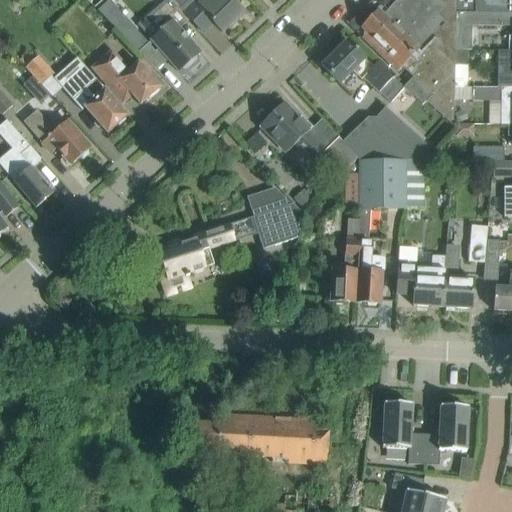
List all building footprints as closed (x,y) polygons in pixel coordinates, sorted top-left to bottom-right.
[(179,30),(189,21),(168,0),(138,27),(178,73),(183,69),(186,70),(196,61),(195,58),(200,54),(179,30)] [(168,0),(189,21),(201,32),(211,22),(222,33),(242,13),(229,0),(168,0)] [(455,36),(455,14),(454,14),(454,0),(399,0),(384,16),(378,11),(361,29),(366,34),(362,39),(398,73),(402,69),(413,79),(431,96),(425,103),(452,128),(453,127),(454,88),(455,67),(455,53),(455,36)] [(454,0),(454,14),(455,14),(476,15),(475,0),(454,0)] [(511,0),(475,0),(476,15),(511,14),(511,0)] [(476,15),(455,14),(455,36),(468,36),(468,27),(511,27),(511,37),(509,37),(508,52),(511,52),(511,14),(476,15)] [(126,38),(139,53),(148,45),(135,30),(126,38)] [(455,36),(455,53),(468,53),(468,36),(455,36)] [(347,42),(322,67),(336,81),(341,86),(354,73),(361,81),(363,79),(378,95),(393,80),(394,78),(392,77),(378,62),(373,68),(347,42)] [(140,106),(160,89),(138,64),(129,71),(112,51),(91,69),(110,90),(119,82),(140,106)] [(506,52),(498,52),(498,77),(498,89),(501,89),(501,90),(511,89),(511,52),(508,52),(506,52)] [(468,68),(468,53),(455,53),(455,67),(468,68)] [(39,60),(27,70),(41,86),(53,76),(39,60)] [(119,127),(126,121),(125,119),(128,117),(106,92),(96,100),(87,90),(96,81),(84,67),(64,85),(57,77),(54,80),(82,112),(85,109),(107,135),(118,125),(119,127)] [(455,67),(454,88),(468,89),(468,68),(455,67)] [(413,79),(403,89),(404,90),(422,107),(425,103),(431,96),(413,79)] [(393,80),(378,95),(388,105),(389,106),(390,105),(404,90),(403,89),(393,80)] [(498,89),(472,89),(472,101),(501,102),(501,90),(501,89),(498,89)] [(501,102),(501,127),(508,127),(511,126),(511,89),(501,90),(501,102)] [(13,107),(0,92),(0,113),(3,116),(13,107)] [(283,105),(260,126),(288,154),(295,147),(312,164),(324,153),(325,151),(308,133),(313,129),(301,117),(298,120),(283,105)] [(367,119),(343,142),(360,158),(407,160),(424,161),(426,161),(433,152),(384,108),(373,119),(367,119)] [(88,155),(88,151),(92,148),(91,147),(89,148),(67,123),(56,132),(38,111),(24,124),(51,155),(56,150),(71,166),(79,159),(82,160),(88,155)] [(53,194),(32,168),(41,161),(8,121),(0,127),(0,137),(11,150),(0,159),(0,167),(35,209),(53,194)] [(325,151),(324,153),(344,173),(357,159),(358,160),(360,158),(343,142),(338,138),(325,151)] [(503,149),(473,148),(473,163),(493,163),(503,163),(503,149)] [(357,159),(344,173),(346,175),(345,175),(345,210),(359,210),(359,175),(360,158),(358,160),(357,159)] [(359,175),(359,210),(360,210),(406,210),(407,160),(360,158),(359,175)] [(407,160),(406,210),(423,211),(424,161),(407,160)] [(511,162),(503,163),(493,163),(493,178),(508,179),(511,178),(511,188),(504,188),(504,219),(511,218),(511,162)] [(0,183),(0,211),(4,218),(19,206),(1,183),(0,183)] [(292,205),(252,218),(263,250),(298,238),(300,214),(292,205)] [(359,241),(355,304),(381,305),(382,285),(383,272),(385,270),(385,260),(383,257),(372,257),(373,242),(368,241),(370,210),(360,210),(359,210),(359,241)] [(170,249),(159,253),(163,267),(162,269),(164,276),(166,277),(168,281),(205,269),(213,266),(207,250),(234,242),(229,226),(194,238),(195,241),(178,246),(177,243),(177,241),(169,244),(169,245),(170,249)] [(484,264),(487,241),(487,239),(488,229),(471,227),(468,263),(484,264)] [(507,231),(488,229),(487,239),(507,240),(507,231)] [(332,269),(330,302),(355,304),(359,241),(345,240),(343,270),(332,269)] [(498,282),(500,242),(487,241),(484,264),(483,281),(498,282)] [(471,310),(473,290),(473,281),(457,280),(459,245),(446,245),(445,258),(442,309),(471,310)] [(442,309),(445,258),(431,257),(430,271),(416,270),(416,265),(398,264),(396,296),(413,297),(413,307),(442,309)] [(509,289),(494,289),(493,311),(511,312),(511,272),(510,272),(509,289)] [(423,466),(425,436),(411,435),(412,406),(384,404),(383,418),(378,418),(378,435),(383,435),(382,449),(409,450),(408,465),(423,466)] [(439,437),(425,436),(423,466),(439,467),(440,452),(466,453),(468,408),(463,408),(464,405),(445,404),(445,407),(440,407),(439,437)] [(188,423),(187,443),(186,453),(271,458),(271,462),(326,465),(328,422),(221,416),(220,425),(188,423)] [(391,490),(398,491),(393,511),(443,511),(446,501),(420,495),(424,481),(394,475),(391,490)]
